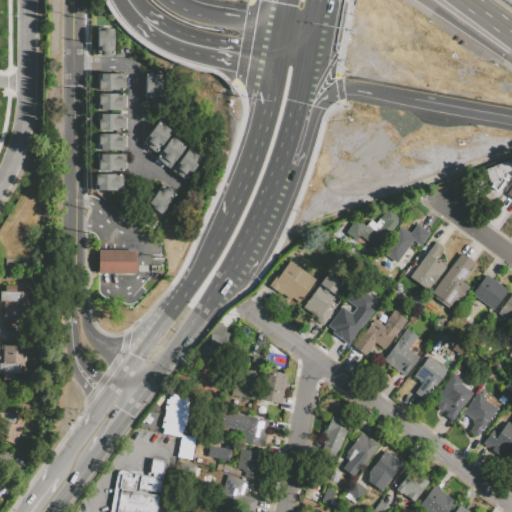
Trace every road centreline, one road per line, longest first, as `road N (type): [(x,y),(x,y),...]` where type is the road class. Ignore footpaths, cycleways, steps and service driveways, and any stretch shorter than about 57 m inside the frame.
road 1 (residential): [(511,507),(246,311)]
road 2 (tertiary): [(74,0),(73,283)]
road 3 (residential): [(74,66),(132,67),(134,165),(157,178)]
road 4 (secondary): [(226,223),(196,282),(128,375)]
road 5 (secondary): [(274,59),(226,223)]
road 6 (residential): [(285,511),(313,359)]
road 7 (motorway): [(141,18),(185,45),(274,59)]
road 8 (secondary): [(147,389),(225,280)]
road 9 (motorway): [(294,123),(338,89),(413,99)]
road 10 (secondary): [(225,280),(281,166)]
